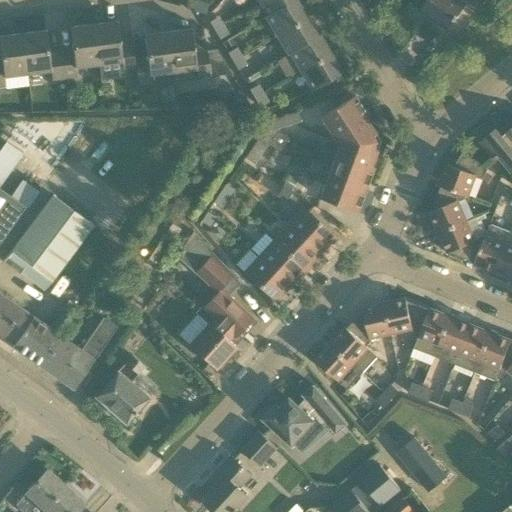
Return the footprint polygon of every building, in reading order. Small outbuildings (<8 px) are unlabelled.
[(198,2),(190,0),(187,0),(185,9),(195,11),(198,2)] [(265,17),(293,0),(256,0),(266,15),(264,16),(265,17)] [(293,0),(265,17),(275,36),(306,18),(295,0),(293,0)] [(428,0),(421,11),(448,29),(454,20),(455,21),(458,17),(456,16),(464,4),(458,0),(428,0)] [(198,2),(195,11),(205,14),(207,5),(198,2)] [(215,31),(223,26),(218,18),(210,22),(215,31)] [(286,54),(319,35),(318,35),(316,36),(306,18),(275,36),(286,54)] [(135,69),(134,60),(132,43),(119,45),(116,21),(93,24),(98,66),(122,62),(123,71),(135,69)] [(60,52),(63,79),(77,77),(75,68),(98,66),(93,24),(69,27),(72,51),(60,52)] [(215,31),(220,39),(228,34),(223,26),(215,31)] [(167,32),(172,72),(173,81),(197,78),(209,76),(231,73),(216,49),(193,52),(190,29),(167,32)] [(21,34),(27,75),(51,72),(52,81),(63,79),(60,52),(48,54),(45,31),(21,34)] [(149,75),(172,72),(167,32),(143,35),(146,58),(134,60),(135,69),(137,86),(151,84),(149,75)] [(21,34),(0,36),(0,52),(1,60),(0,60),(0,87),(5,86),(4,78),(27,75),(21,34)] [(286,79),(299,72),(330,54),(319,35),(286,54),(287,55),(276,62),(286,79)] [(241,56),(236,47),(228,52),(233,61),(241,56)] [(341,73),(330,54),(299,72),(310,91),(341,73)] [(241,56),(233,61),(238,69),(246,64),(241,56)] [(263,93),(258,85),(257,84),(250,89),(255,97),(263,93)] [(255,97),(260,106),(268,101),(263,93),(255,97)] [(320,118),(339,146),(319,199),(337,206),(356,213),(373,168),(370,167),(376,152),(381,154),(386,141),(378,129),(373,132),(365,119),(367,117),(353,96),(337,107),(320,118)] [(297,112),(287,115),(290,125),(300,122),(297,112)] [(287,115),(269,121),(277,129),(290,125),(287,115)] [(269,121),(256,139),(266,146),(277,129),(269,121)] [(511,128),(502,137),(496,129),(480,142),(493,158),(495,161),(499,158),(511,172),(511,171),(511,128)] [(244,158),(254,164),(266,146),(256,139),(244,158)] [(0,182),(1,183),(19,150),(0,140),(0,182)] [(442,186),(466,196),(468,197),(475,177),(482,179),(487,170),(479,164),(462,153),(453,167),(448,165),(442,180),(444,181),(442,186)] [(289,176),(283,187),(291,192),(297,181),(289,176)] [(225,184),(219,193),(227,199),(233,189),(225,184)] [(0,189),(0,243),(34,197),(18,185),(10,197),(0,189)] [(466,221),(458,202),(464,199),(466,196),(442,186),(441,186),(431,212),(430,213),(436,227),(438,226),(441,232),(466,221)] [(291,193),(282,187),(277,195),(286,201),(291,193)] [(221,208),(227,199),(219,193),(212,203),(221,208)] [(53,194),(3,260),(44,291),(94,225),(53,194)] [(288,225),(319,253),(329,242),(328,241),(332,235),(318,222),(303,208),(288,225)] [(215,217),(207,212),(200,221),(209,227),(215,217)] [(157,265),(180,229),(161,216),(137,252),(157,265)] [(485,239),(484,238),(481,237),(475,240),(466,221),(441,232),(444,238),(441,239),(448,253),(449,253),(476,263),(476,262),(485,239)] [(511,233),(490,224),(484,238),(485,239),(476,262),(482,265),(481,267),(495,272),(511,233)] [(273,241),(302,268),(306,263),(308,265),(319,253),(288,225),(273,241)] [(193,232),(177,257),(216,294),(202,309),(201,308),(195,315),(196,316),(206,325),(188,345),(200,356),(215,370),(235,348),(227,341),(232,336),(234,338),(237,335),(238,337),(243,336),(246,333),(246,328),(244,327),(252,318),(238,305),(227,295),(239,282),(193,232)] [(511,276),(511,233),(495,272),(509,278),(509,275),(511,276)] [(258,257),(289,286),(300,274),(298,273),(302,268),(273,241),(258,257)] [(279,297),(289,286),(258,257),(243,273),(272,301),(277,295),(279,297)] [(32,318),(14,345),(12,348),(40,367),(60,337),(62,339),(77,316),(90,295),(74,284),(68,294),(70,295),(63,306),(47,328),(32,318)] [(0,335),(14,345),(32,318),(0,295),(0,335)] [(385,307),(391,334),(411,329),(412,332),(419,335),(429,310),(406,301),(406,300),(390,304),(391,306),(385,307)] [(346,329),(366,347),(371,341),(371,339),(391,334),(385,307),(378,309),(378,306),(362,310),(363,311),(346,329)] [(434,357),(449,320),(443,317),(444,315),(429,309),(429,310),(419,335),(414,349),(434,357)] [(80,351),(62,339),(60,337),(40,367),(74,390),(74,389),(85,372),(93,360),(116,327),(103,318),(80,351)] [(470,325),(456,320),(455,322),(449,320),(434,357),(454,365),(470,325)] [(489,335),(483,333),(484,331),(470,325),(454,365),(474,373),(489,335)] [(366,347),(346,329),(346,328),(335,340),(337,341),(332,346),(362,374),(377,357),(366,347)] [(497,376),(510,342),(511,341),(496,336),(495,338),(489,335),(474,373),(495,381),(497,376)] [(511,343),(510,342),(497,376),(502,378),(508,371),(511,374),(511,343)] [(332,346),(327,351),(326,349),(316,361),(347,390),(362,374),(332,346)] [(108,382),(95,397),(113,413),(113,417),(119,422),(122,421),(125,424),(138,409),(147,398),(130,382),(143,366),(131,355),(108,382)] [(418,367),(413,379),(424,383),(429,372),(418,367)] [(418,397),(422,388),(411,384),(408,393),(418,397)] [(263,419),(292,446),(314,422),(322,429),(326,425),(336,435),(348,425),(314,385),(301,396),(305,400),(299,406),(290,399),(280,409),(276,405),(263,419)] [(391,385),(384,393),(391,400),(399,392),(391,385)] [(418,397),(429,401),(432,392),(422,388),(418,397)] [(383,408),(391,400),(384,393),(376,402),(383,408)] [(458,413),(462,404),(452,400),(448,409),(458,413)] [(458,413),(469,417),(473,408),(462,404),(458,413)] [(163,455),(194,419),(182,409),(151,444),(150,444),(163,456),(163,455)] [(277,449),(259,431),(241,450),(256,464),(259,467),(277,449)] [(511,450),(511,435),(501,444),(508,453),(511,450)] [(447,477),(414,439),(397,453),(429,492),(447,477)] [(252,476),(233,459),(210,484),(212,486),(214,484),(219,489),(206,503),(215,511),(236,511),(238,511),(236,509),(244,500),(247,497),(239,490),(252,476)] [(361,482),(381,506),(400,490),(380,466),(361,482)] [(22,511),(42,511),(64,487),(45,470),(25,493),(26,493),(15,506),(22,511)] [(75,511),(84,503),(64,487),(42,511),(75,511)] [(369,511),(351,490),(332,506),(336,511),(369,511)] [(417,511),(405,499),(390,511),(417,511)]
